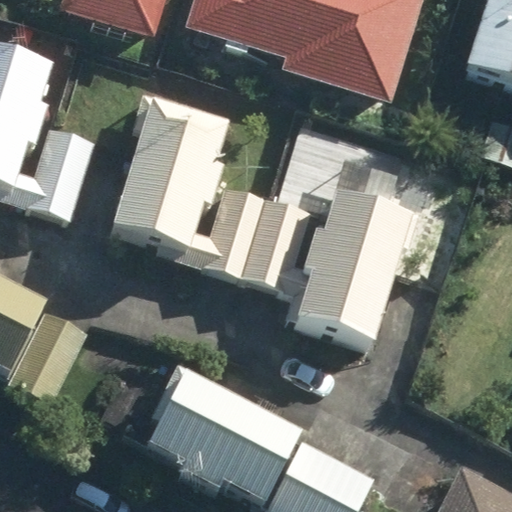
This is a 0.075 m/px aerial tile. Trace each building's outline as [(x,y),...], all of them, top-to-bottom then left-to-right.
[(74,0),(69,22),(159,46),(171,0),(74,0)] [(201,0),(196,23),(208,26),(205,39),(290,62),(286,81),(393,108),(418,0),(201,0)] [(511,0),(491,0),(465,75),(511,91),(511,0)] [(30,160),(40,163),(54,115),(41,111),(51,75),(0,59),(0,194),(18,200),(30,160)] [(232,161),(152,131),(113,239),(193,268),(232,161)] [(72,228),(95,147),(53,136),(31,216),(72,228)] [(297,277),(312,222),(229,199),(206,282),(299,308),(292,331),(379,356),(415,232),(418,222),(393,215),(402,186),(347,170),(335,209),(329,207),(323,225),(307,279),(297,277)] [(52,315),(0,285),(0,384),(10,390),(52,315)] [(365,511),(379,488),(138,348),(92,432),(239,511),(365,511)] [(511,511),(511,501),(469,478),(450,511),(511,511)]
